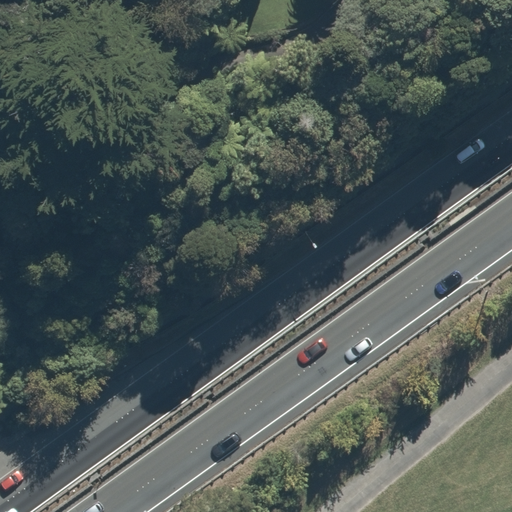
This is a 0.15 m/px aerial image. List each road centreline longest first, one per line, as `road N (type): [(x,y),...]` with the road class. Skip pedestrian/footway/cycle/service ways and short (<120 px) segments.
road 1 (trunk): [(511,221),(109,511)]
road 2 (trunk): [(150,401),(511,142)]
road 3 (trunk): [(0,511),(150,401)]
road 4 (trunk): [(0,419),(56,427),(150,401)]
